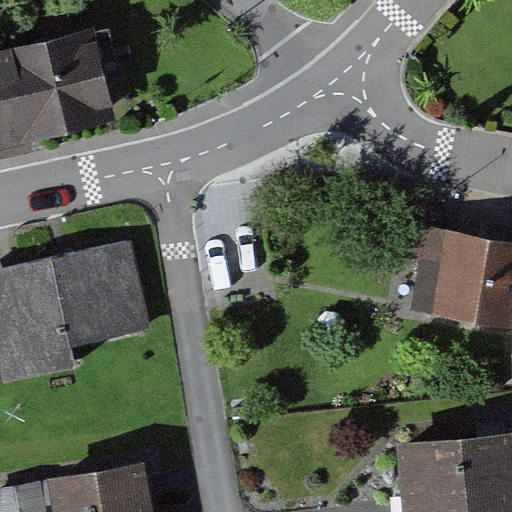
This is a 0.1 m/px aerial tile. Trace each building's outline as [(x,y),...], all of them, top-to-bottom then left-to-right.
[(120,34),(0,54),(0,145),(135,122),(120,34)] [(511,246),(446,236),(434,310),(511,322),(511,246)] [(144,244),(3,277),(26,372),(166,339),(144,244)] [(511,511),(511,437),(406,448),(412,511),(511,511)] [(164,511),(158,469),(21,492),(23,511),(164,511)]
